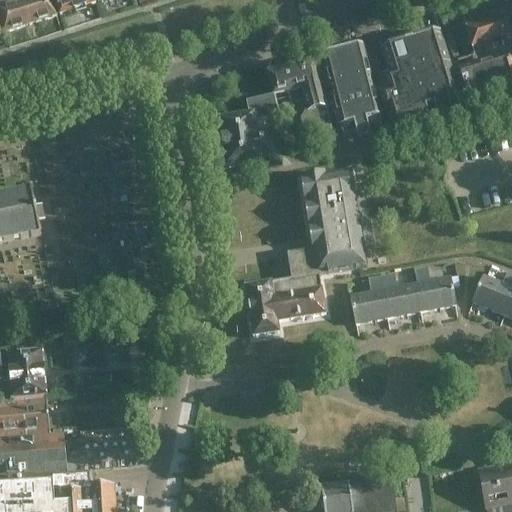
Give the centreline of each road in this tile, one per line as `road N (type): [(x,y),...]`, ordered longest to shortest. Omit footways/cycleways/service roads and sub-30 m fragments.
road 1 (tertiary): [(153,511),(194,297),(165,81)]
road 2 (tertiary): [(165,81),(364,12)]
road 3 (unclassified): [(0,120),(165,81)]
